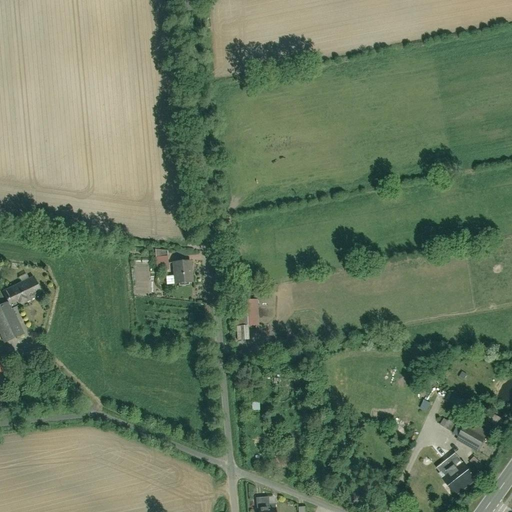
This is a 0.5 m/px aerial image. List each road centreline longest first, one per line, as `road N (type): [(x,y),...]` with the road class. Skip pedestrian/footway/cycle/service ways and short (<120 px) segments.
road 1 (residential): [(189,0),(232,467)]
road 2 (residential): [(232,467),(99,417),(0,425)]
